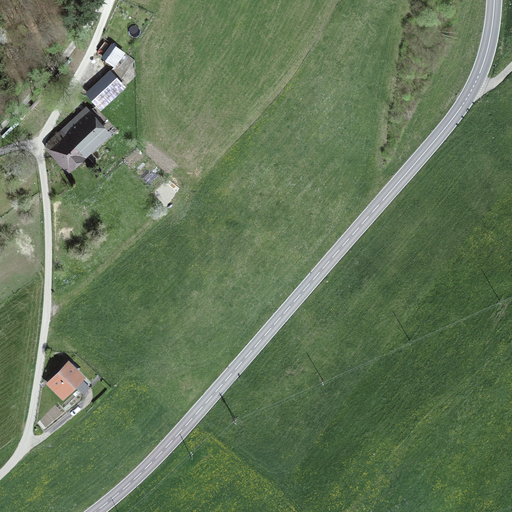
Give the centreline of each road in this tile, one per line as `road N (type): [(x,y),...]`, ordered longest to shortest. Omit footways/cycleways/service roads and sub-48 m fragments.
road 1 (secondary): [(95,511),(196,413),(471,90)]
road 2 (residential): [(39,140),(48,220),(45,321),(26,436),(0,475)]
road 3 (residential): [(109,0),(81,70),(39,140)]
